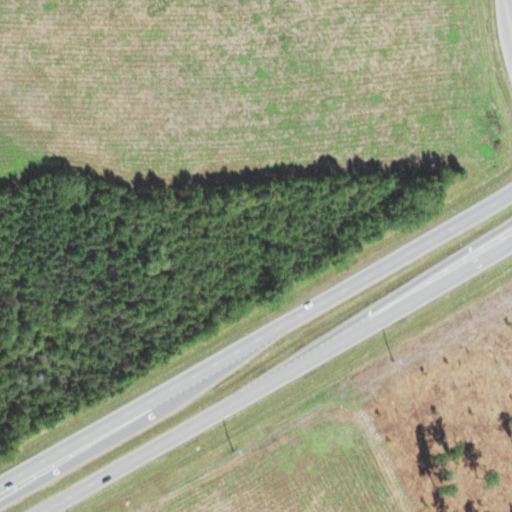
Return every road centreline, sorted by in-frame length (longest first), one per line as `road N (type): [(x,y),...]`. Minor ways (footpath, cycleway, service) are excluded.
road 1 (trunk): [(511,191),(0,484)]
road 2 (trunk): [(22,511),(511,235)]
